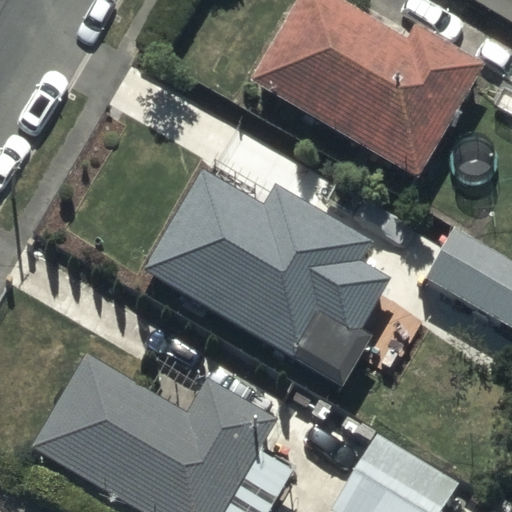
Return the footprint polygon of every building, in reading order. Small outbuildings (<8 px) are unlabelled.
[(294,0),(245,80),(414,178),(483,68),(410,23),(400,39),(336,0),(294,0)] [(358,329),(388,278),(358,260),(369,241),(272,184),(260,204),(197,168),(137,271),(340,388),(370,336),(358,329)] [(511,259),(453,224),(422,276),(511,329),(511,259)] [(86,354),(31,444),(141,511),(221,511),(280,418),(204,372),(179,411),(86,354)] [(369,435),(322,511),(323,511),(438,511),(454,486),(369,435)] [(511,511),(511,501),(500,494),(489,511),(511,511)]
